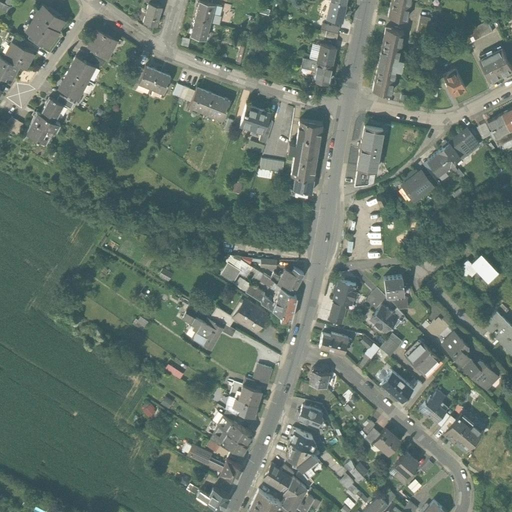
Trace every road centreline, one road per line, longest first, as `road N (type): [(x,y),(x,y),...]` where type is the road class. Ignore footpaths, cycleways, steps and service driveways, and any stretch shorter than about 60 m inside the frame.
road 1 (residential): [(458,511),(463,494),(450,463),(346,374),(293,354)]
road 2 (residential): [(345,104),(163,52)]
road 3 (secondary): [(227,511),(293,354)]
road 4 (secondary): [(315,266),(345,104)]
